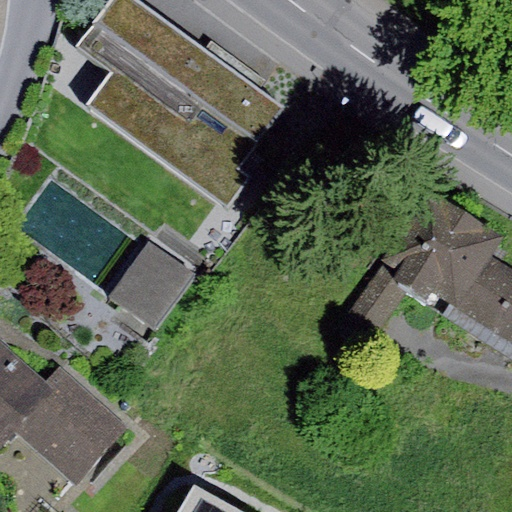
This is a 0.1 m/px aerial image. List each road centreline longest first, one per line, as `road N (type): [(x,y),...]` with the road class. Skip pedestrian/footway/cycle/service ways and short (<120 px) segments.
road 1 (primary): [(511,151),(295,0)]
road 2 (residential): [(36,0),(0,117)]
